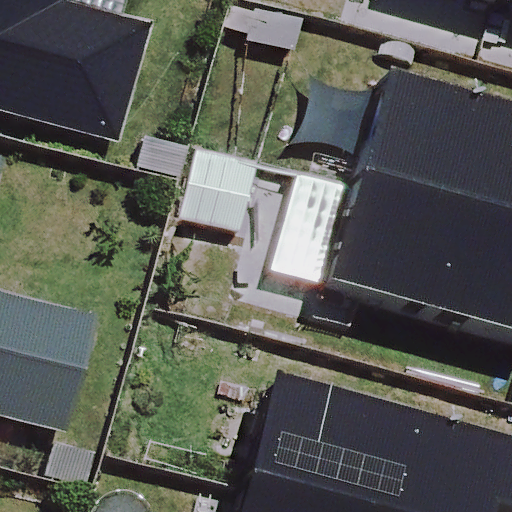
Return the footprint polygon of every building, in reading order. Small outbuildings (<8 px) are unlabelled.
[(0,0),(0,127),(101,156),(135,36),(55,15),(59,0),(0,0)] [(511,0),(424,0),(511,24),(511,0)] [(325,190),(511,242),(511,134),(354,90),(325,190)] [(511,242),(325,190),(295,297),(505,357),(511,332),(511,242)] [(0,432),(43,444),(73,335),(0,314),(0,432)] [(511,511),(511,472),(239,396),(211,496),(269,511),(511,511)] [(269,511),(211,496),(206,511),(269,511)]
